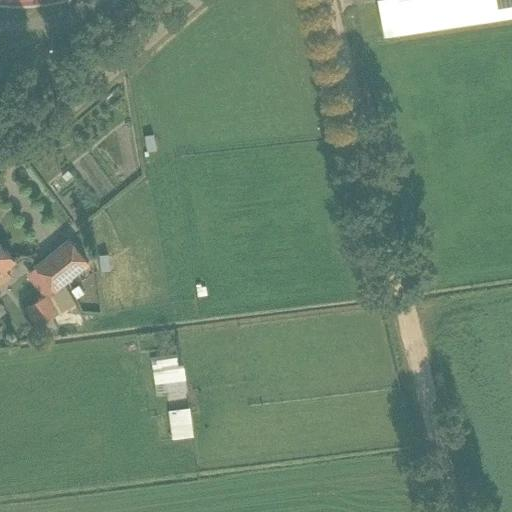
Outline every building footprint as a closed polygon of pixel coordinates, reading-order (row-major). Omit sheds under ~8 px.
[(511,0),(378,0),(383,35),(511,15),(511,0)] [(68,240),(36,266),(56,292),(64,285),(65,284),(89,265),(68,240)] [(0,243),(0,282),(9,275),(5,269),(15,261),(0,243)] [(56,292),(49,297),(58,313),(59,313),(76,304),(65,284),(64,285),(56,292)] [(78,284),(71,289),(77,297),(84,292),(78,284)] [(48,295),(28,306),(38,324),(58,313),(49,297),(48,295)] [(155,393),(187,391),(185,356),(154,357),(155,393)] [(192,406),(168,409),(172,439),(196,435),(192,406)]
